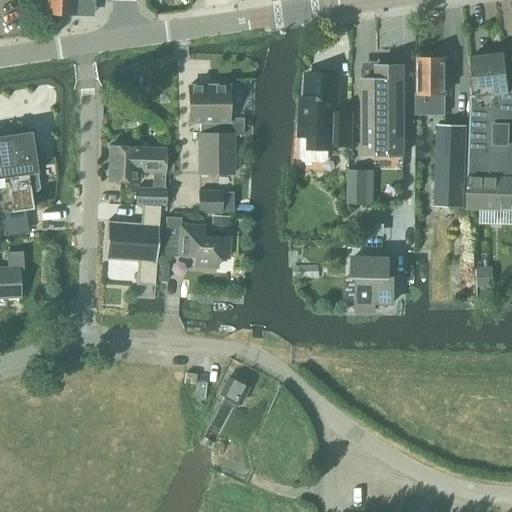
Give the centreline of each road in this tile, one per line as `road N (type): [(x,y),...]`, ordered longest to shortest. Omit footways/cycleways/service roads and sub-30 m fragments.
road 1 (residential): [(0,368),(62,347),(81,331),(85,43)]
road 2 (tertiary): [(128,38),(367,0)]
